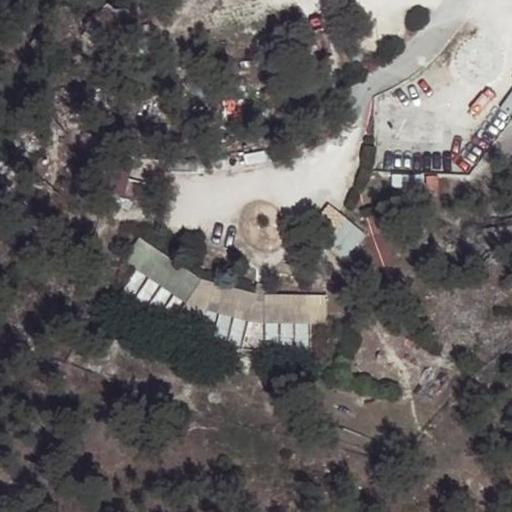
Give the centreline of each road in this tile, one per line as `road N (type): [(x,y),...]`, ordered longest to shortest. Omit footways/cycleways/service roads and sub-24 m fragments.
road 1 (unknown): [(164,192),(215,184),(284,153),(329,119),(354,81)]
road 2 (residential): [(354,81),(407,56),(456,0)]
